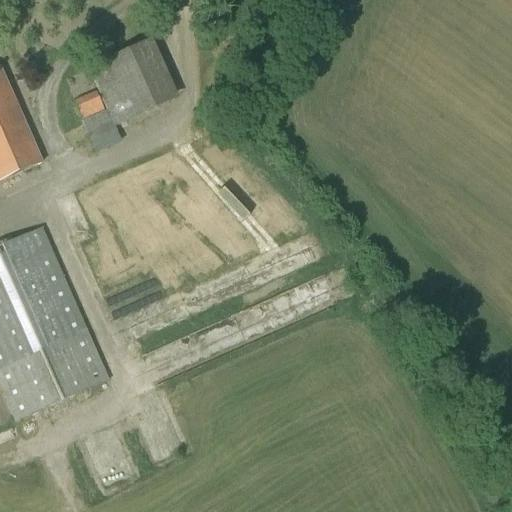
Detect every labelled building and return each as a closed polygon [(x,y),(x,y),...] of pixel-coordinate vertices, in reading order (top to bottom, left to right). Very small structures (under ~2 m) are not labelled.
[(86,69),(113,128),(178,100),(152,40),(86,69)] [(0,183),(41,165),(0,71),(0,183)] [(74,103),(81,121),(103,111),(95,94),(74,103)] [(0,247),(0,393),(13,424),(109,383),(42,229),(0,247)] [(144,287),(108,302),(115,319),(151,304),(144,287)]
